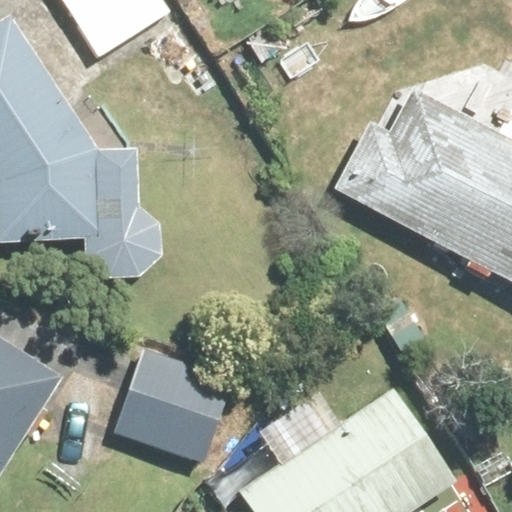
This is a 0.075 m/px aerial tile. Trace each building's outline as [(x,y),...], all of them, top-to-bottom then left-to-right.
[(122,0),(47,0),(89,66),(143,33),(122,0)] [(0,18),(0,248),(66,250),(66,267),(86,285),(123,285),(146,267),(149,228),(122,210),(125,158),(80,158),(80,151),(0,18)] [(378,137),(354,125),(319,196),(511,291),(511,107),(496,140),(401,93),(378,137)] [(391,290),(358,312),(391,360),(424,338),(391,290)] [(0,448),(47,374),(0,343),(0,448)] [(219,375),(128,347),(100,438),(191,466),(219,375)] [(243,446),(261,471),(225,496),(236,511),(387,511),(440,476),(380,389),(330,424),(312,398),(243,446)]
